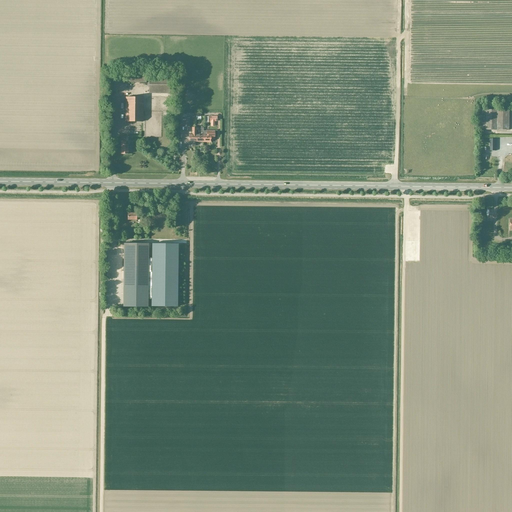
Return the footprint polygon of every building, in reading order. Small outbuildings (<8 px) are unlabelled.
[(146,83),(146,73),(126,72),(126,83),(146,83)] [(149,77),(149,93),(170,94),(171,77),(149,77)] [(143,122),(143,98),(126,97),(125,121),(143,122)] [(497,130),(497,110),(487,110),(486,130),(497,130)] [(497,110),(497,130),(509,130),(509,110),(497,110)] [(180,127),(186,127),(189,127),(189,118),(180,118),(180,127)] [(215,131),(208,130),(203,130),(203,142),(211,142),(211,139),(214,139),(215,131)] [(177,306),(177,243),(153,243),(153,258),(148,258),(148,265),(148,299),(153,299),(153,306),(177,306)] [(124,265),(148,265),(148,258),(148,244),(124,244),(124,265)] [(148,265),(124,265),(124,306),(148,306),(148,299),(148,265)]
